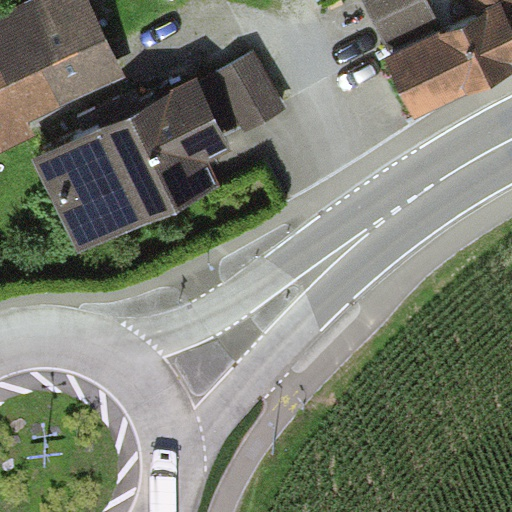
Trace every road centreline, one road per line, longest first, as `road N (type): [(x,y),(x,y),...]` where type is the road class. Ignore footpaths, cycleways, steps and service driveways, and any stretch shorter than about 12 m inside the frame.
road 1 (primary): [(147,384),(241,338),(404,206),(511,143)]
road 2 (track): [(128,63),(220,25),(272,23),(302,40),(404,206)]
road 3 (primary): [(147,384),(121,360),(82,344),(40,341),(0,352)]
road 4 (primary): [(171,511),(180,459),(172,421),(147,384)]
